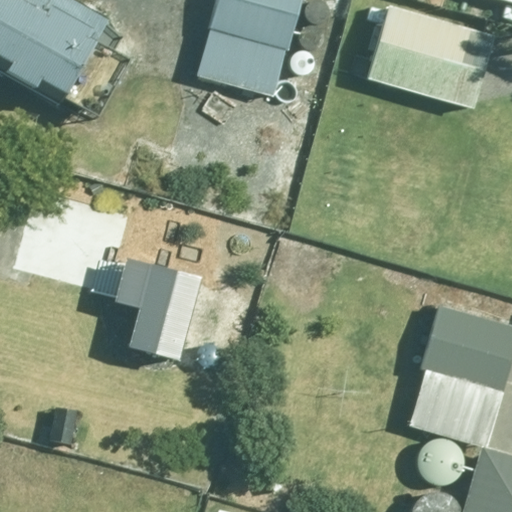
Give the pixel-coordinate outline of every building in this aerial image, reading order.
[(60,2),(48,23),(8,0),(0,0),(0,73),(53,105),(99,25),(60,2)] [(268,95),(296,0),(216,0),(195,74),(268,95)] [(468,110),(488,38),(384,10),(364,81),(468,110)] [(128,220),(31,192),(8,272),(105,300),(128,220)] [(501,394),(421,373),(403,430),(486,452),(501,394)] [(511,511),(511,460),(476,452),(461,511),(511,511)]
